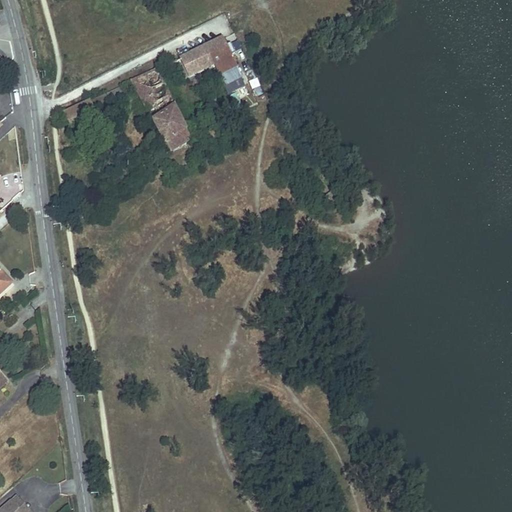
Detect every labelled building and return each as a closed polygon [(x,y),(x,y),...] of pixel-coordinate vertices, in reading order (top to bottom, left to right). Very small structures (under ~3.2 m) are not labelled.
[(223,38),(172,62),(181,81),(214,65),(224,85),(241,77),(223,38)] [(163,80),(158,70),(132,81),(165,143),(149,151),(154,161),(192,141),(162,81),(163,80)] [(129,100),(123,86),(64,114),(72,131),(99,119),(97,114),(129,100)] [(11,283),(0,271),(0,295),(2,294),(1,293),(11,283)] [(11,503),(18,511),(28,511),(17,498),(11,503)] [(18,511),(11,503),(1,511),(18,511)]
